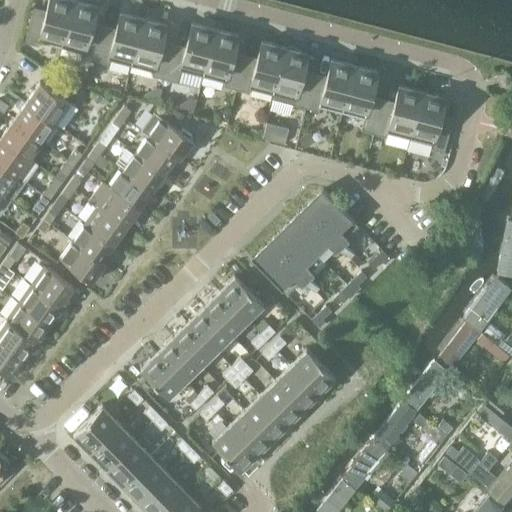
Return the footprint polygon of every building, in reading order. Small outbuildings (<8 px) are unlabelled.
[(39,41),(61,47),(74,0),(72,0),(48,0),(44,17),(31,13),(24,42),(38,46),(39,41)] [(82,57),(94,61),(102,32),(90,29),(97,7),(74,0),(61,47),(83,53),(82,57)] [(131,66),(143,19),(120,13),(114,35),(102,32),(94,61),(107,64),(108,60),(131,66)] [(151,76),(164,79),(171,50),(160,47),(166,25),(143,19),(131,66),(152,71),(151,76)] [(180,70),(202,76),(214,29),(191,23),(183,54),(171,50),(164,79),(177,83),(180,70)] [(223,86),(235,90),(243,61),(232,58),(238,35),(214,29),(202,76),(224,82),(223,86)] [(250,88),(271,94),(284,47),(261,41),(255,64),(243,61),(235,90),(248,93),(250,88)] [(307,54),(284,47),(271,94),(294,100),(292,105),(305,108),(313,79),(301,76),(307,54)] [(319,107),(341,112),(353,66),(330,60),(325,82),(313,79),(305,108),(318,111),(319,107)] [(377,72),(353,66),(341,112),(363,118),(360,130),(373,134),(380,105),(369,102),(377,72)] [(40,81),(25,102),(54,123),(61,127),(75,107),(69,103),(77,92),(57,78),(50,88),(40,81)] [(387,132),(409,138),(421,91),(398,85),(392,108),(380,105),(373,134),(386,137),(387,132)] [(438,120),(444,97),(421,91),(409,138),(431,144),(430,149),(443,152),(451,123),(438,120)] [(25,102),(13,119),(42,140),(54,123),(25,102)] [(123,105),(118,113),(124,118),(130,110),(123,105)] [(154,111),(141,129),(147,134),(180,157),(193,139),(189,137),(192,134),(182,127),(180,130),(160,116),(154,111)] [(118,113),(112,122),(123,129),(128,122),(124,119),(124,118),(118,113)] [(13,119),(0,136),(0,137),(29,158),(42,140),(13,119)] [(147,134),(135,152),(164,173),(176,156),(179,158),(180,157),(147,134)] [(0,137),(0,163),(17,175),(25,181),(37,163),(29,158),(0,137)] [(98,140),(92,149),(99,153),(105,145),(98,140)] [(74,148),(67,159),(74,164),(82,154),(74,148)] [(92,149),(86,157),(93,162),(99,153),(92,149)] [(125,149),(115,162),(123,167),(122,169),(151,190),(164,173),(135,152),(133,154),(125,149)] [(67,159),(60,169),(67,174),(74,164),(67,159)] [(0,163),(0,190),(4,193),(12,199),(25,181),(17,175),(0,163)] [(122,169),(109,187),(139,208),(151,190),(122,169)] [(73,176),(67,184),(74,189),(80,180),(73,176)] [(101,181),(88,198),(97,204),(126,225),(139,208),(109,187),(101,181)] [(49,184),(42,194),(49,199),(56,189),(49,184)] [(67,184),(61,192),(68,197),(74,189),(67,184)] [(323,190),(288,224),(321,258),(333,248),(336,251),(348,239),(345,236),(357,224),(323,190)] [(42,194),(35,204),(41,209),(49,199),(42,194)] [(97,204),(84,222),(113,243),(126,225),(97,204)] [(48,210),(42,219),(49,223),(55,215),(48,210)] [(42,219),(37,227),(43,232),(49,223),(42,219)] [(511,220),(505,219),(496,272),(511,275),(511,220)] [(22,222),(14,232),(21,237),(29,227),(22,222)] [(84,222),(71,239),(104,263),(105,262),(101,260),(113,243),(84,222)] [(288,224),(253,259),(257,263),(286,293),(298,282),(301,285),(313,273),(310,270),(321,258),(288,224)] [(71,239),(58,257),(78,271),(76,275),(85,282),(88,278),(91,281),(104,263),(71,239)] [(382,249),(368,262),(374,268),(382,260),(384,263),(390,258),(382,249)] [(7,255),(1,263),(8,268),(14,259),(7,255)] [(44,264),(31,283),(63,306),(68,298),(66,296),(73,285),(69,283),(44,264)] [(360,271),(346,284),(355,292),(360,287),(357,284),(365,276),(360,271)] [(227,285),(220,292),(247,319),(263,303),(235,274),(225,284),(227,285)] [(491,274),(461,316),(480,329),(510,288),(491,274)] [(31,283),(18,300),(47,321),(54,311),(57,314),(63,306),(31,283)] [(346,284),(333,297),(338,303),(346,295),(349,298),(355,292),(346,284)] [(212,297),(203,305),(231,334),(247,319),(220,292),(213,298),(212,297)] [(18,300),(6,318),(38,341),(43,333),(40,331),(47,321),(18,300)] [(196,315),(189,322),(216,349),(231,334),(203,305),(194,314),(196,315)] [(324,305),(311,318),(319,327),(325,322),(322,319),(330,311),(324,305)] [(6,318),(0,325),(0,340),(22,356),(29,346),(32,349),(38,341),(6,318)] [(463,321),(440,351),(456,363),(478,333),(463,321)] [(181,327),(172,336),(200,364),(216,349),(189,322),(182,329),(181,327)] [(269,324),(260,332),(266,339),(275,330),(269,324)] [(511,330),(501,343),(511,351),(511,330)] [(260,332),(251,341),(257,348),(266,339),(260,332)] [(505,361),(510,354),(484,332),(478,339),(505,361)] [(280,335),(270,344),(277,350),(286,341),(280,335)] [(165,346),(158,352),(185,380),(200,364),(172,336),(163,344),(165,346)] [(0,340),(0,367),(13,377),(14,376),(19,369),(15,366),(22,356),(0,340)] [(270,344),(262,352),(268,359),(277,350),(270,344)] [(306,347),(290,363),(316,391),(323,384),(325,386),(334,376),(306,347)] [(150,357),(140,367),(168,396),(185,380),(158,352),(151,359),(150,357)] [(240,356),(231,365),(237,371),(246,363),(240,356)] [(432,359),(401,397),(415,408),(445,369),(432,359)] [(246,363),(237,371),(244,378),(252,369),(246,363)] [(290,363),(274,378),(303,407),(311,399),(310,397),(316,391),(290,363)] [(231,365),(222,374),(228,380),(237,371),(231,365)] [(237,371),(228,380),(235,386),(244,378),(237,371)] [(274,378),(259,394),(286,421),(292,414),(294,416),(303,407),(274,378)] [(207,384),(198,393),(204,399),(213,390),(207,384)] [(134,389),(128,395),(137,404),(143,397),(134,389)] [(198,393),(189,402),(195,408),(204,399),(198,393)] [(259,394),(243,409),(272,437),(280,429),(279,427),(286,421),(259,394)] [(218,395),(209,404),(215,410),(224,401),(218,395)] [(401,398),(370,436),(385,448),(415,410),(401,398)] [(507,420),(484,400),(476,411),(499,430),(507,420)] [(102,404),(73,432),(83,443),(85,441),(91,448),(119,421),(102,404)] [(209,404),(200,413),(206,419),(215,410),(209,404)] [(150,405),(144,411),(153,420),(159,414),(150,405)] [(243,409),(228,424),(255,451),(261,444),(263,446),(272,437),(243,409)] [(159,414),(153,420),(161,429),(168,423),(159,414)] [(446,433),(452,426),(442,418),(436,426),(446,433)] [(119,421),(91,448),(98,454),(96,456),(106,466),(135,437),(119,421)] [(228,424),(212,440),(240,469),(250,459),(248,458),(255,451),(228,424)] [(424,463),(439,443),(430,436),(415,456),(424,463)] [(505,451),(503,436),(490,437),(491,453),(505,451)] [(135,437),(106,466),(115,475),(117,474),(123,480),(151,454),(135,437)] [(182,437),(176,444),(185,453),(191,446),(182,437)] [(371,438),(340,476),(353,487),(384,449),(371,438)] [(191,446),(185,453),(193,461),(200,455),(191,446)] [(454,459),(470,472),(479,461),(463,448),(454,459)] [(0,472),(10,459),(0,452),(0,472)] [(151,454),(123,480),(130,487),(128,489),(138,498),(166,470),(151,454)] [(406,481),(408,483),(409,483),(416,473),(401,461),(398,465),(406,481)] [(511,462),(489,492),(504,504),(511,493),(511,462)] [(471,472),(489,487),(496,478),(478,464),(471,472)] [(166,470),(138,498),(147,508),(149,506),(154,511),(156,511),(182,487),(182,486),(166,470)] [(340,478),(312,511),(335,511),(354,489),(340,478)] [(223,480),(217,486),(226,495),(232,488),(223,480)] [(409,495),(410,496),(429,511),(436,511),(442,505),(418,485),(409,495)] [(156,511),(189,511),(199,503),(182,486),(182,487),(156,511)] [(389,497),(379,489),(370,500),(385,511),(396,498),(391,494),(389,497)] [(471,511),(494,511),(500,506),(487,495),(471,511)]
